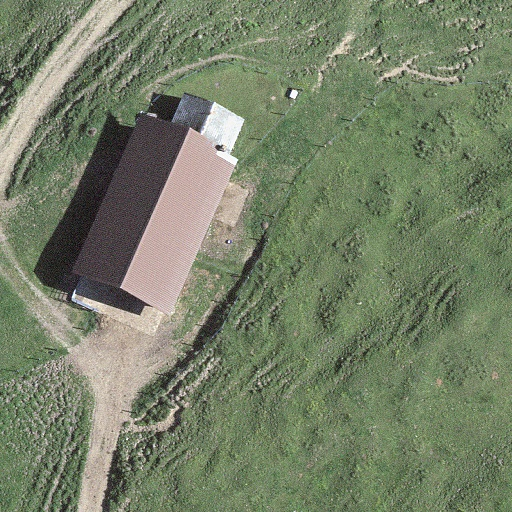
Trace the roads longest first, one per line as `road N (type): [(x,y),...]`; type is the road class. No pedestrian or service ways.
road 1 (track): [(117,0),(0,170)]
road 2 (track): [(0,255),(102,377)]
road 3 (track): [(91,511),(102,377)]
